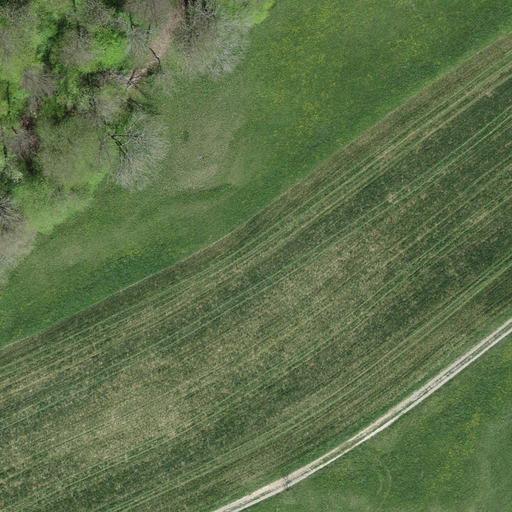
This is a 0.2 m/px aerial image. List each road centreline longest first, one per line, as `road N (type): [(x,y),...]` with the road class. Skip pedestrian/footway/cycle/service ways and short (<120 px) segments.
road 1 (track): [(0,276),(220,0)]
road 2 (track): [(511,319),(421,390),(227,511)]
